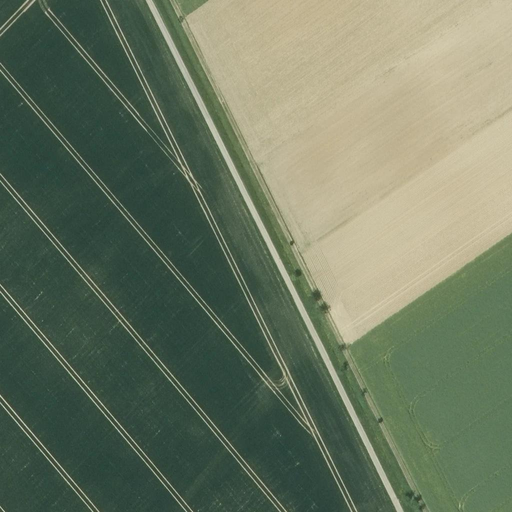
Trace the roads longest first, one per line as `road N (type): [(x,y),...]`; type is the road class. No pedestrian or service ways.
road 1 (track): [(424,511),(169,0)]
road 2 (track): [(147,0),(398,511)]
